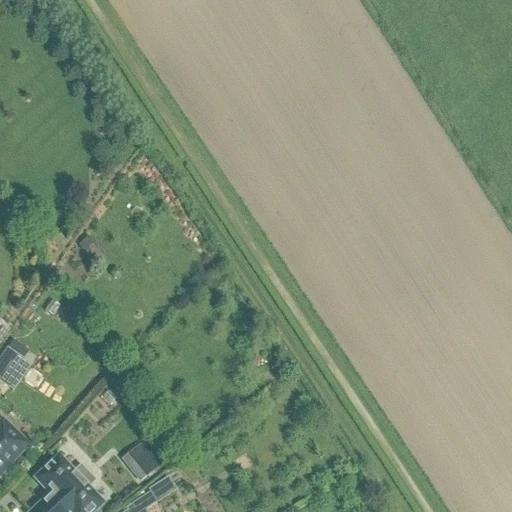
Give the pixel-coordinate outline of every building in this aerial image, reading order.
[(86,239),(79,248),(86,254),(93,246),(86,239)] [(7,352),(0,362),(0,381),(9,368),(16,373),(23,363),(7,352)] [(0,398),(10,407),(22,392),(15,386),(19,381),(12,374),(0,387),(0,398)] [(34,418),(44,407),(30,393),(20,403),(34,418)] [(0,425),(0,483),(1,484),(9,475),(6,472),(28,448),(2,424),(0,425)] [(150,450),(146,454),(141,448),(122,464),(141,486),(164,467),(150,450)] [(74,477),(58,460),(35,482),(50,498),(35,511),(96,511),(102,507),(86,490),(93,484),(80,471),(74,477)] [(158,508),(178,494),(169,481),(149,494),(158,508)]
